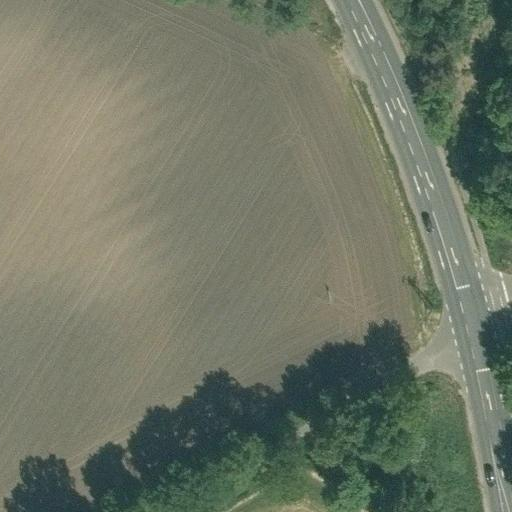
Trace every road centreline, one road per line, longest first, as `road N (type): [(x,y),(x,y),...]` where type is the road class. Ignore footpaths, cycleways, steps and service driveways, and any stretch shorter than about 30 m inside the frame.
road 1 (residential): [(475,332),(164,511)]
road 2 (tertiary): [(351,0),(424,175),(475,332)]
road 3 (tertiary): [(475,332),(509,511)]
